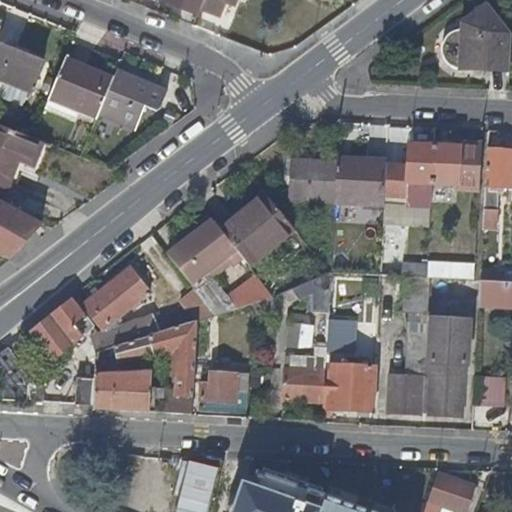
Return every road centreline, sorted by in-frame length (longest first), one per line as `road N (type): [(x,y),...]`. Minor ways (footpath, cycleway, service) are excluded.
road 1 (residential): [(0,421),(511,450)]
road 2 (tertiary): [(3,312),(261,107)]
road 3 (residential): [(62,0),(217,63),(261,107)]
road 4 (residential): [(511,111),(360,105),(325,94),(302,75)]
road 5 (tertiary): [(302,75),(404,0)]
